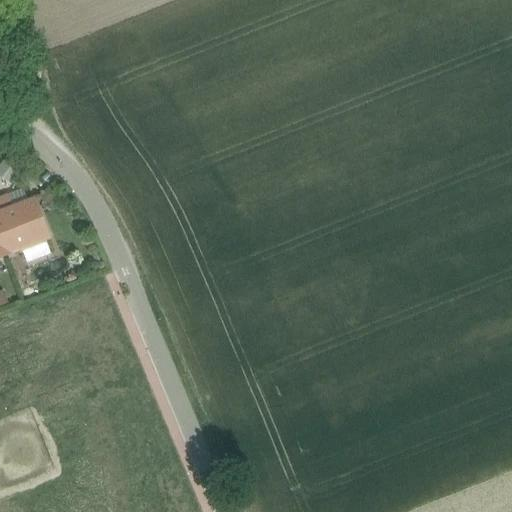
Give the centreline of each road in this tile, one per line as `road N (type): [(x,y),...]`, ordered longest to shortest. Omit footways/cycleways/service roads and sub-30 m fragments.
road 1 (residential): [(235,511),(67,160),(35,129),(0,116)]
road 2 (track): [(35,129),(29,53),(6,0)]
